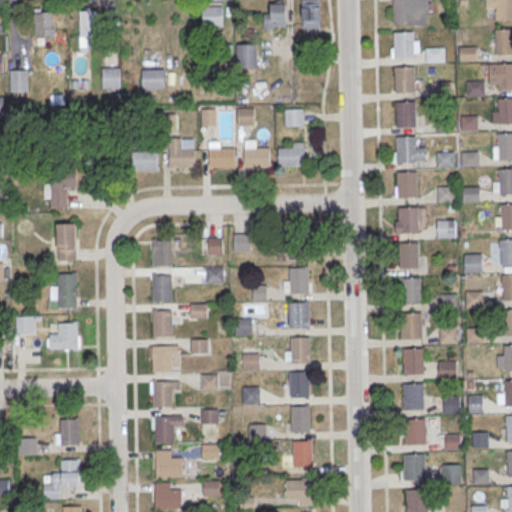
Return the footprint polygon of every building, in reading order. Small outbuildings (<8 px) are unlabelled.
[(413,0),(414,21),(394,22),(394,0),(413,0)] [(511,0),(486,0),(486,19),(511,19),(511,0)] [(263,12),(263,29),(285,29),(285,3),(271,3),(271,12),(263,12)] [(320,27),(320,3),(301,3),(301,27),(320,27)] [(203,24),(222,24),(222,5),(203,5),(203,24)] [(79,46),(96,46),(96,9),(79,9),(79,46)] [(34,42),(54,42),(54,11),(34,11),(34,42)] [(511,28),(495,28),(495,54),(511,53),(511,28)] [(413,31),(414,57),(395,58),(394,32),(413,31)] [(257,43),(237,43),(237,71),(257,71),(257,43)] [(459,45),(476,45),(477,60),(459,61),(459,45)] [(426,46),(443,46),(443,61),(426,62),(426,46)] [(488,89),(511,88),(511,62),(488,63),(488,89)] [(415,66),(415,92),(396,93),(395,67),(415,66)] [(102,68),(119,68),(119,83),(102,83),(102,68)] [(142,70),(164,69),(165,88),(143,89),(142,70)] [(10,70),(28,70),(29,92),(11,92),(10,70)] [(434,81),(451,80),(451,96),(434,96),(434,81)] [(467,80),(484,80),(484,95),(467,96),(467,80)] [(493,123),(511,123),(511,97),(493,97),(493,123)] [(417,100),(418,126),(396,127),(395,101),(417,100)] [(201,110),(216,109),(217,126),(202,126),(201,110)] [(238,110),(254,109),(255,125),(238,125),(238,110)] [(286,110),(302,110),(303,125),(286,126),(286,110)] [(162,114),(176,113),(176,130),(162,130),(162,114)] [(436,116),(453,115),(453,131),(436,132),(436,116)] [(460,115),(477,115),(478,130),(461,131),(460,115)] [(511,133),(511,159),(498,160),(497,134),(511,133)] [(418,136),(419,162),(397,162),(396,136),(418,136)] [(169,138),(181,138),(182,149),(195,149),(196,168),(169,168),(169,138)] [(278,148),(304,147),(305,166),(279,167),(278,148)] [(209,148),(235,148),(235,167),(209,167),(209,148)] [(244,148),(270,148),(270,167),(244,167),(244,148)] [(436,151),(453,150),(454,166),(437,166),(436,151)] [(461,151),(478,150),(478,166),(461,166),(461,151)] [(132,151),(158,151),(158,170),(132,170),(132,151)] [(511,168),(511,194),(499,194),(498,169),(511,168)] [(76,187),(76,170),(46,170),(46,207),(66,207),(66,187),(76,187)] [(418,171),(419,197),(397,198),(396,172),(418,171)] [(436,186),(454,185),(454,201),(437,201),(436,186)] [(462,186),(479,185),(479,201),(462,201),(462,186)] [(511,203),(511,229),(501,230),(500,204),(511,203)] [(418,207),(419,233),(398,234),(397,208),(418,207)] [(437,220),(454,220),(455,235),(437,236),(437,220)] [(57,223),(75,223),(76,260),(58,261),(57,223)] [(234,234),(251,234),(251,252),(234,252),(234,234)] [(208,254),(222,254),(222,236),(208,236),(208,254)] [(173,239),(174,265),(153,266),(153,240),(173,239)] [(511,239),(511,265),(500,265),(499,240),(511,239)] [(420,241),(421,267),(400,268),(399,242),(420,241)] [(464,254),(481,253),(482,271),(465,271),(464,254)] [(309,267),(310,293),(290,294),(289,268),(309,267)] [(207,268),(224,268),(224,283),(207,283),(207,268)] [(58,274),(76,274),(77,309),(58,309),(58,274)] [(511,274),(511,299),(503,300),(502,274),(511,274)] [(173,275),(174,301),(153,301),(153,276),(173,275)] [(421,277),(422,303),(400,304),(400,278),(421,277)] [(253,286),(267,285),(267,300),(253,300),(253,286)] [(466,291),(482,290),(482,306),(467,307),(466,291)] [(439,293),(457,293),(457,308),(440,309),(439,293)] [(309,302),(310,328),(290,329),(289,302),(309,302)] [(190,303),(208,303),(208,318),(191,318),(190,303)] [(511,309),(511,335),(504,336),(503,310),(511,309)] [(173,310),(174,336),(153,337),(153,311),(173,310)] [(422,312),(423,338),(401,339),(401,313),(422,312)] [(16,317),(33,316),(34,331),(16,332),(16,317)] [(235,318),(252,318),(253,336),(235,336),(235,318)] [(59,323),(77,322),(78,349),(50,349),(49,334),(59,334),(59,323)] [(439,326),(455,325),(456,341),(440,342),(439,326)] [(465,327),(483,326),(483,342),(466,342),(465,327)] [(310,337),(311,363),(291,363),(290,337),(310,337)] [(191,339),(208,338),(208,353),(191,354),(191,339)] [(511,343),(504,344),(504,353),(498,353),(498,369),(511,369),(511,343)] [(172,346),(173,372),(151,373),(150,347),(172,346)] [(424,347),(425,373),(403,374),(403,348),(424,347)] [(242,353),(259,352),(260,370),(243,371),(242,353)] [(438,361),(456,360),(456,378),(439,379),(438,361)] [(310,372),(311,398),(290,399),(289,372),(310,372)] [(201,375),(218,375),(218,390),(201,390),(201,375)] [(498,390),(498,405),(511,404),(511,379),(504,379),(504,390),(498,390)] [(173,381),(174,407),(153,408),(152,382),(173,381)] [(423,383),(424,409),(403,409),(402,383),(423,383)] [(242,387),(260,387),(260,405),(243,405),(242,387)] [(467,395),(483,395),(484,411),(468,411),(467,395)] [(442,396),(459,396),(459,411),(442,412),(442,396)] [(311,406),(312,432),(290,433),(289,406),(311,406)] [(201,409),(218,409),(219,424),(201,424),(201,409)] [(175,416),(176,442),(155,443),(154,417),(175,416)] [(426,418),(427,444),(406,445),(405,418),(426,418)] [(80,419),(80,445),(61,445),(60,419),(80,419)] [(249,424),(266,424),(266,439),(249,439),(249,424)] [(472,431),(487,431),(488,446),(472,447),(472,431)] [(19,454),(36,454),(36,437),(19,437),(19,454)] [(293,466),(312,466),(312,439),(293,439),(293,466)] [(202,445),(219,444),(219,459),(202,460),(202,445)] [(156,451),(157,478),(168,478),(168,477),(183,476),(183,458),(171,458),(171,450),(156,451)] [(425,454),(426,480),(404,481),(404,454),(425,454)] [(81,460),(81,486),(61,486),(61,460),(81,460)] [(443,468),(461,467),(461,483),(444,483),(443,468)] [(472,468),(489,468),(490,483),(472,484),(472,468)] [(9,478),(0,478),(0,493),(9,493),(9,478)] [(286,480),(313,479),(313,506),(298,506),(298,499),(286,499),(286,480)] [(219,480),(204,480),(204,494),(219,494),(219,480)] [(155,483),(156,511),(167,510),(167,509),(182,508),(182,490),(170,490),(170,483),(155,483)] [(511,485),(502,486),(502,511),(511,510),(511,485)] [(427,489),(427,511),(406,511),(406,490),(427,489)] [(241,507),(254,507),(254,496),(241,496),(241,507)]
